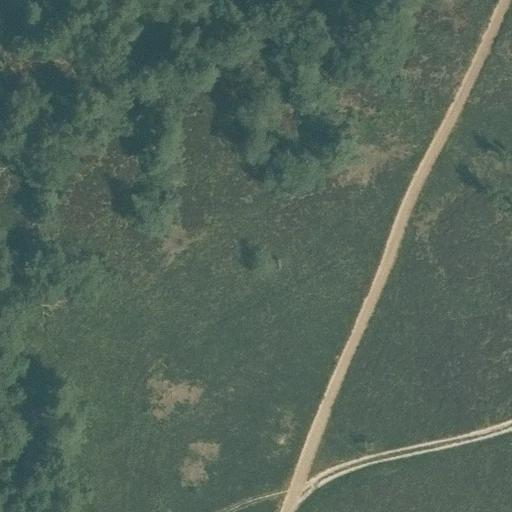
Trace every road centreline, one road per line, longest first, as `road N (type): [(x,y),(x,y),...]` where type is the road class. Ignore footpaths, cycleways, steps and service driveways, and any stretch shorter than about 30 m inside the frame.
road 1 (track): [(506,0),(417,180),(296,489)]
road 2 (track): [(511,425),(363,461),(296,489)]
